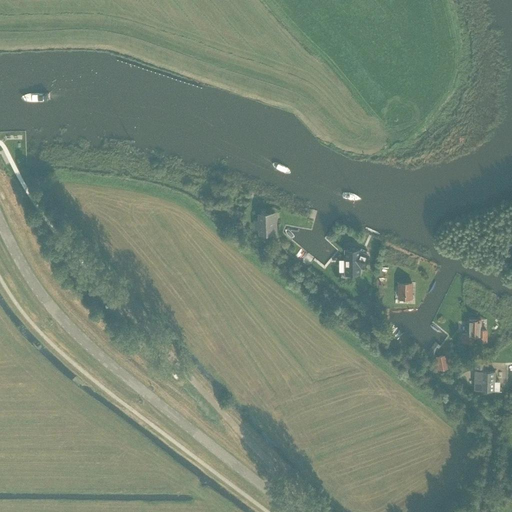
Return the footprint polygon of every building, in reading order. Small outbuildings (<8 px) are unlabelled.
[(272,232),(271,213),(260,213),(260,220),(255,220),(256,227),(261,227),(261,233),(272,232)] [(360,251),(360,248),(344,248),(344,274),(361,274),(361,268),(364,269),(369,254),(360,251)] [(411,298),(411,282),(399,282),(398,298),(411,298)] [(481,318),(467,318),(467,333),(461,333),(461,343),(473,343),(473,335),(477,335),(477,341),(487,342),(487,329),(481,329),(481,318)] [(447,367),(444,355),(437,356),(440,369),(447,367)] [(485,355),(475,355),(474,368),(485,368),(485,355)] [(494,390),(495,371),(475,370),(474,389),(482,389),(494,390)]
